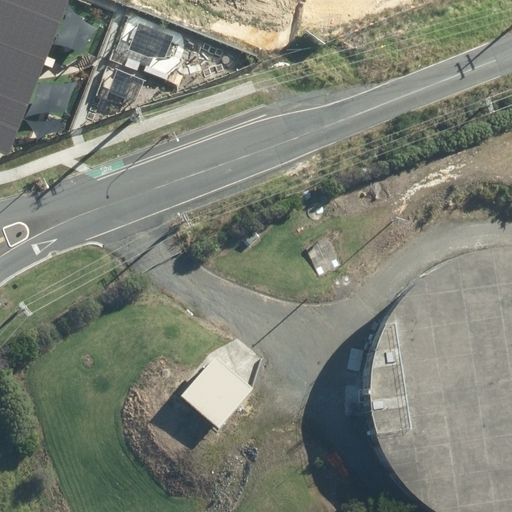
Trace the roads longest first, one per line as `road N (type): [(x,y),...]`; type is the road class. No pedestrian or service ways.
road 1 (tertiary): [(110,188),(511,37)]
road 2 (tertiary): [(110,188),(74,225),(0,269)]
